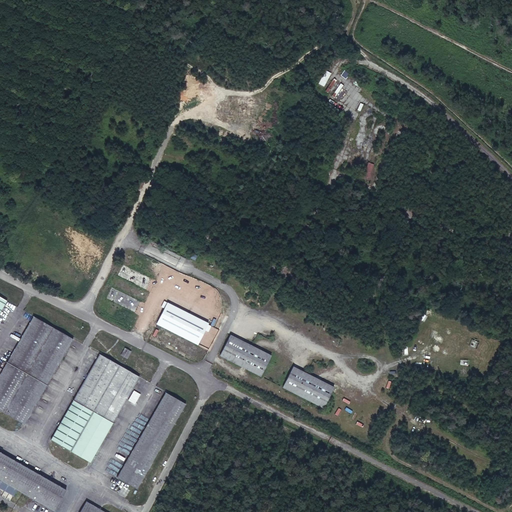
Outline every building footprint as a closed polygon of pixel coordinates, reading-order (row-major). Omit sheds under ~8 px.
[(326,71),(319,85),(324,87),(331,74),(326,71)] [(345,71),(341,76),(346,80),(350,74),(345,71)] [(335,98),(343,86),(340,84),(332,96),(335,98)] [(368,163),(363,176),(369,179),(374,165),(368,163)] [(202,259),(193,253),(187,266),(195,271),(202,259)] [(149,278),(123,264),(118,275),(144,288),(149,278)] [(138,301),(112,287),(107,298),(133,311),(138,301)] [(207,323),(166,303),(156,324),(196,344),(207,323)] [(71,340),(32,319),(0,379),(0,413),(24,426),(71,340)] [(270,355),(230,334),(220,355),(259,375),(270,355)] [(160,344),(162,339),(155,336),(153,341),(160,344)] [(472,339),(469,345),(476,348),(479,342),(472,339)] [(127,359),(131,352),(125,348),(120,356),(127,359)] [(185,357),(187,351),(180,349),(178,354),(185,357)] [(138,376),(101,356),(55,443),(92,463),(138,376)] [(333,386),(293,366),(283,387),(323,407),(333,386)] [(188,402),(170,393),(124,480),(142,489),(188,402)] [(58,511),(67,496),(0,459),(0,483),(53,511),(58,511)]
